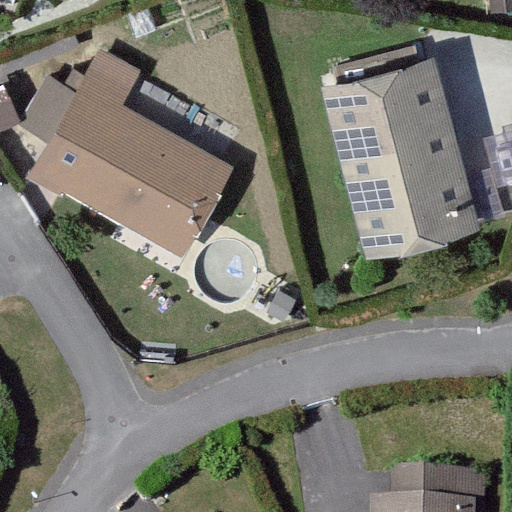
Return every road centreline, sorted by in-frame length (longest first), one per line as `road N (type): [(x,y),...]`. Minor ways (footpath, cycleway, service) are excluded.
road 1 (residential): [(511,350),(311,374),(221,405),(140,449)]
road 2 (residential): [(0,214),(140,449)]
